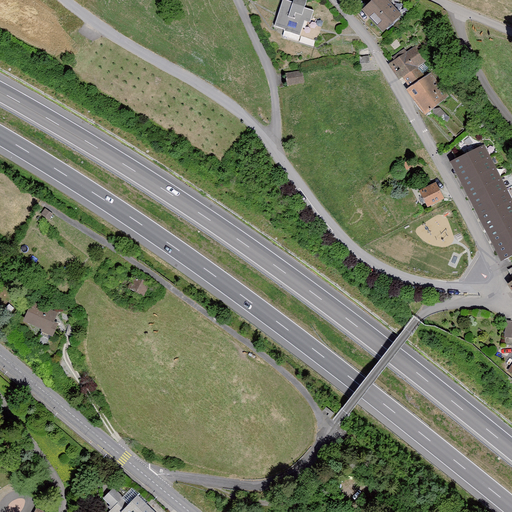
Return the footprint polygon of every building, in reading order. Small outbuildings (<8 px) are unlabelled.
[(297,0),(296,4),(285,0),(276,29),(286,32),(283,40),(315,51),(324,23),(314,20),(317,12),(308,9),(310,3),(301,0),(297,0)] [(391,0),(379,0),(366,12),(386,34),(406,16),(391,0)] [(417,47),(392,66),(409,91),(429,119),(451,98),(433,72),(417,47)] [(302,71),(286,74),(289,84),(304,81),(302,71)] [(511,198),(485,145),(452,163),(503,264),(511,259),(511,198)] [(437,185),(421,193),(429,209),(446,201),(437,185)] [(144,296),(151,285),(137,276),(130,287),(144,296)] [(52,332),(59,313),(31,302),(24,321),(52,332)] [(153,511),(130,489),(121,497),(112,488),(103,498),(112,508),(107,511),(153,511)]
